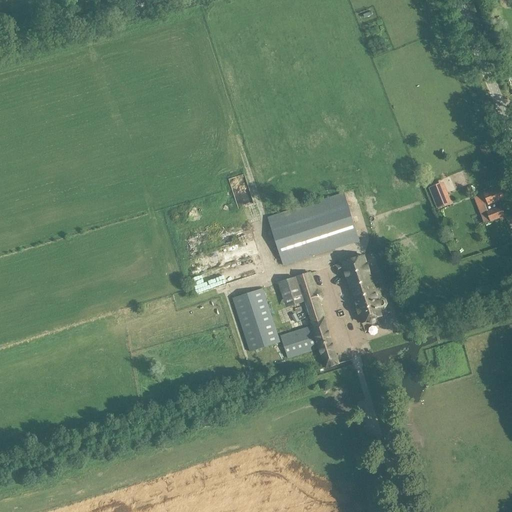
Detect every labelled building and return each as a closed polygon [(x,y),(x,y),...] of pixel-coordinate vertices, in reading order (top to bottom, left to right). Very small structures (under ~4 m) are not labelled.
[(486,145),(479,147),(482,158),(489,156),(486,145)] [(428,188),(437,209),(452,203),(443,182),(428,188)] [(499,201),(504,198),(500,186),(492,189),(491,188),(484,190),(485,192),(483,193),(484,194),(480,196),(490,222),(505,217),(499,201)] [(267,218),(283,267),(360,242),(344,193),(267,218)] [(490,222),(480,196),(474,198),(483,225),(490,222)] [(225,228),(217,231),(222,245),(230,242),(225,228)] [(194,268),(214,264),(212,253),(192,257),(194,268)] [(361,322),(361,323),(368,321),(369,323),(372,324),(376,323),(377,320),(376,318),(386,315),(378,290),(376,291),(365,257),(343,264),(342,263),(335,265),(337,274),(345,271),(359,315),(357,316),(356,317),(358,322),(359,323),(361,322)] [(199,291),(211,288),(206,271),(195,274),(199,291)] [(311,326),(319,350),(325,369),(340,364),(325,318),(321,303),(322,303),(325,297),(323,292),(317,291),(316,291),(310,272),(296,277),(296,278),(277,284),(285,309),(304,303),(311,326)] [(280,343),(263,289),(232,299),(250,353),(280,343)] [(295,331),(280,336),(288,360),(319,350),(311,326),(295,331)] [(373,337),(384,338),(385,328),(373,328),(373,337)]
